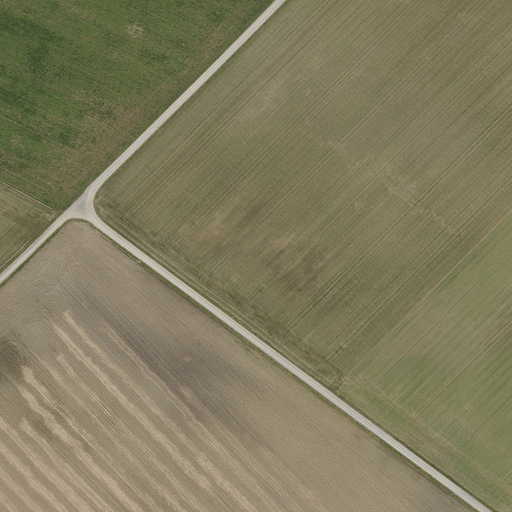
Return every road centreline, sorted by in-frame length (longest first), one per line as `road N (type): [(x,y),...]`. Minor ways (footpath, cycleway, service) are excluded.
road 1 (track): [(485,511),(76,206)]
road 2 (track): [(0,278),(280,0)]
